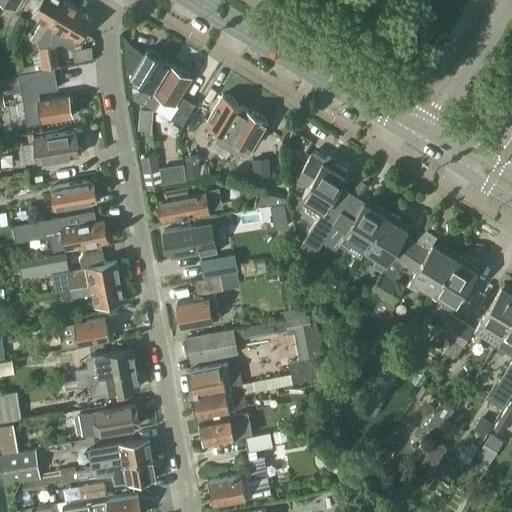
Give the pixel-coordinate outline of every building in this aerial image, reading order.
[(38,42),(64,0),(27,0),(23,8),(42,19),(31,38),(38,42)] [(66,0),(64,0),(38,42),(42,64),(43,69),(54,67),(59,66),(55,43),(49,40),(57,28),(66,33),(61,42),(72,49),(83,32),(89,22),(88,16),(84,14),(80,12),(81,9),(66,0)] [(149,50),(147,49),(130,76),(133,78),(133,80),(132,82),(132,85),(132,87),(132,89),(133,91),(133,94),(134,96),(135,98),(144,104),(145,103),(169,63),(161,57),(158,53),(153,50),(149,50)] [(177,68),(169,63),(145,103),(154,109),(163,95),(175,103),(191,76),(190,75),(187,71),(182,68),(177,68)] [(31,72),(19,74),(25,110),(27,123),(32,122),(72,115),(69,94),(39,98),(38,91),(57,88),(54,67),(43,69),(31,72)] [(0,93),(20,90),(17,75),(0,77),(0,93)] [(222,145),(244,107),(236,103),(234,99),(228,95),(224,95),(222,94),(206,121),(219,129),(213,139),(222,145)] [(171,118),(182,124),(195,103),(184,96),(171,118)] [(250,147),(267,121),(265,120),(263,116),(257,113),(253,113),(244,107),(222,145),(231,150),(237,140),(250,147)] [(34,138),(33,133),(28,134),(29,142),(22,143),(25,163),(79,154),(75,131),(34,138)] [(311,153),(296,177),(307,184),(300,195),(322,209),(301,243),(315,253),(323,240),(331,227),(330,226),(351,192),(338,185),(347,171),(314,151),(312,154),(311,153)] [(155,152),(140,155),(146,186),(161,183),(155,152)] [(198,153),(185,155),(187,177),(209,174),(208,164),(199,166),(198,153)] [(270,158),(252,159),(254,183),(271,182),(270,158)] [(0,188),(29,183),(27,172),(0,177),(0,188)] [(50,187),(54,207),(97,199),(93,179),(50,187)] [(165,197),(158,198),(161,219),(209,211),(209,207),(221,205),(218,188),(190,193),(189,186),(164,190),(165,197)] [(257,190),(254,206),(259,205),(286,200),(286,198),(257,190)] [(331,227),(323,240),(336,248),(339,242),(360,255),(365,247),(387,210),(376,203),(374,205),(364,200),(351,192),(330,226),(331,227)] [(403,263),(415,242),(403,234),(408,225),(398,220),(399,217),(387,210),(365,247),(379,255),(377,257),(386,262),(381,271),(382,272),(393,279),(403,263)] [(66,247),(108,239),(104,219),(62,226),(66,247)] [(37,220),(16,225),(19,235),(39,231),(37,220)] [(196,224),(163,230),(168,253),(199,247),(200,253),(217,250),(212,221),(196,224)] [(433,290),(456,253),(444,245),(443,248),(421,234),(416,242),(415,242),(403,263),(415,270),(408,283),(416,288),(420,282),(433,290)] [(88,268),(53,274),(56,292),(62,291),(120,280),(116,260),(104,262),(102,250),(82,254),(80,257),(81,264),(85,266),(88,266),(88,268)] [(67,252),(20,260),(22,274),(70,265),(67,252)] [(235,253),(200,259),(203,277),(238,271),(235,253)] [(468,260),(456,253),(433,290),(446,298),(445,300),(454,306),(476,269),(466,263),(468,260)] [(382,297),(393,279),(382,272),(370,290),(382,297)] [(204,277),(192,279),(195,295),(197,294),(222,289),(220,274),(205,277),(204,277)] [(394,305),(393,303),(404,285),(393,279),(382,297),(369,318),(364,326),(379,336),(394,313),(391,311),(394,305)] [(120,280),(62,291),(63,298),(71,297),(93,293),(95,304),(124,299),(120,280)] [(477,324),(474,329),(483,334),(496,342),(511,316),(511,289),(511,290),(510,289),(506,287),(502,284),(477,324)] [(215,295),(177,302),(181,326),(213,320),(213,319),(219,318),(215,295)] [(309,314),(285,319),(287,329),(287,333),(304,330),(309,358),(322,355),(314,315),(309,316),(309,314)] [(440,332),(450,339),(462,321),(451,314),(440,332)] [(511,316),(496,342),(511,351),(511,316)] [(108,338),(105,317),(58,325),(62,346),(108,338)] [(233,328),(235,339),(287,329),(285,319),(233,328)] [(462,321),(450,339),(443,351),(454,358),(473,328),(462,321)] [(233,328),(186,337),(190,361),(238,352),(235,339),(233,328)] [(77,378),(136,367),(132,348),(104,353),(85,356),(87,367),(75,370),(77,378)] [(324,367),(322,355),(309,358),(289,361),(291,373),(324,367)] [(12,358),(0,360),(0,373),(14,371),(12,358)] [(511,392),(511,360),(499,381),(503,384),(478,426),(487,432),(504,406),(511,392)] [(263,364),(266,377),(283,374),(280,361),(263,364)] [(221,363),(189,369),(193,391),(231,384),(227,363),(221,364),(221,363)] [(136,367),(77,378),(78,386),(96,383),(98,394),(139,386),(136,367)] [(325,376),(324,367),(291,373),(283,374),(266,377),(252,380),(254,390),(291,383),(292,387),(288,388),(291,401),(307,397),(305,386),(315,384),(314,378),(325,376)] [(231,384),(193,391),(197,415),(229,409),(229,408),(235,407),(231,384)] [(2,407),(0,393),(0,421),(12,420),(10,406),(2,407)] [(502,433),(511,416),(511,401),(495,429),(502,433)] [(83,434),(139,424),(135,403),(80,413),(83,434)] [(252,433),(248,409),(200,418),(201,421),(199,423),(200,430),(203,432),(204,442),(252,433)] [(434,412),(427,423),(440,431),(447,420),(434,412)] [(17,451),(12,423),(0,425),(0,443),(2,453),(17,451)] [(282,431),(274,432),(276,443),(284,442),(282,431)] [(246,437),(248,450),(273,445),(270,432),(246,437)] [(149,437),(121,443),(88,448),(92,469),(153,457),(149,437)] [(39,477),(34,448),(0,454),(0,475),(1,483),(39,477)] [(156,476),(153,457),(92,469),(76,472),(77,480),(113,473),(115,483),(128,481),(156,476)] [(247,472),(209,479),(213,502),(245,497),(245,496),(258,494),(258,497),(265,495),(263,489),(267,488),(262,458),(250,460),(251,470),(247,471),(247,472)] [(43,488),(41,478),(12,483),(14,494),(43,488)] [(102,480),(78,484),(80,496),(104,492),(102,480)] [(140,511),(137,494),(95,501),(96,511),(140,511)] [(16,505),(25,503),(23,495),(15,497),(16,505)]
